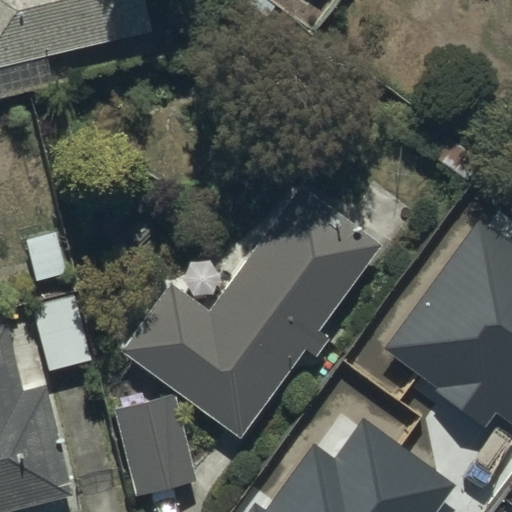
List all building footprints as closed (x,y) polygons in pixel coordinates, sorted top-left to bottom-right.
[(0,0),(0,93),(47,83),(40,52),(146,27),(139,0),(0,0)] [(511,145),(498,164),(511,173),(511,145)] [(373,242),(292,183),(204,305),(164,276),(113,347),(234,434),(299,344),(311,352),(325,333),(313,325),(373,242)] [(511,243),(477,219),(382,350),(486,425),(495,412),(511,424),(511,243)] [(74,291),(27,302),(42,367),(89,356),(74,291)] [(1,319),(0,319),(0,505),(63,491),(37,380),(16,385),(1,319)] [(129,492),(188,478),(168,391),(108,405),(129,492)] [(438,511),(458,485),(365,419),(335,460),(314,445),(267,510),(255,501),(246,511),(438,511)]
